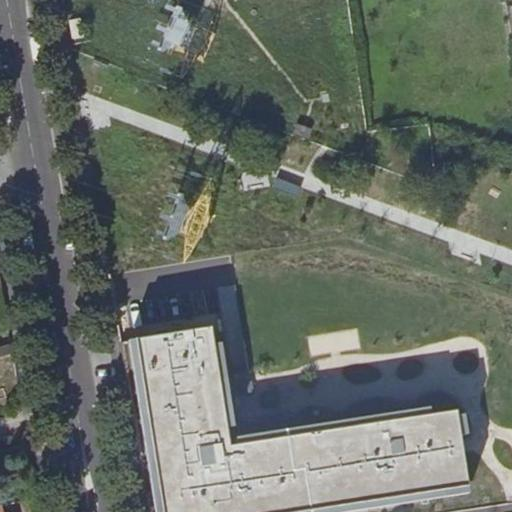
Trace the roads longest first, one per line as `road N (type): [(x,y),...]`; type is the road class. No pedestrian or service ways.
road 1 (tertiary): [(94,511),(33,166)]
road 2 (tertiary): [(33,166),(5,0)]
